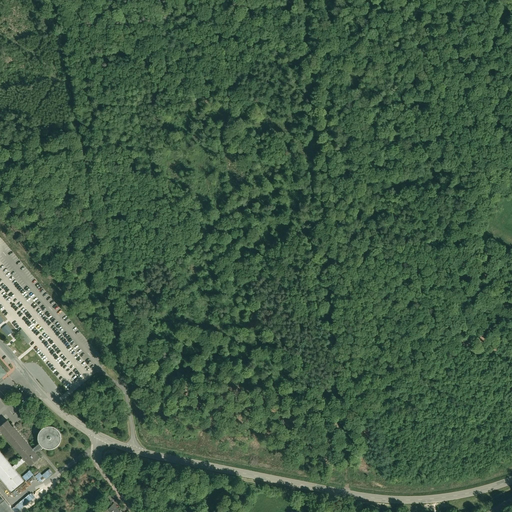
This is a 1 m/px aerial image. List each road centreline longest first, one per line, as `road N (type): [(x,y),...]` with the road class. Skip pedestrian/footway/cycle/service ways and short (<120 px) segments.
road 1 (track): [(347,489),(303,0)]
road 2 (track): [(134,447),(56,0)]
road 3 (unclassified): [(101,434),(144,450),(387,495),(456,492),(511,476)]
road 4 (unclassified): [(0,344),(53,405),(101,434)]
